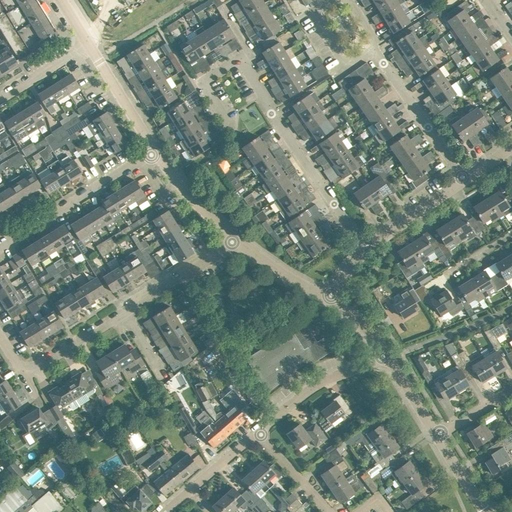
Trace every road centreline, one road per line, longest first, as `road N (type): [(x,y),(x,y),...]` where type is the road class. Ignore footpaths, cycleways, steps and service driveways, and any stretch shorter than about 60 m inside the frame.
road 1 (residential): [(366,248),(240,61)]
road 2 (residential): [(0,246),(155,150)]
road 3 (residential): [(463,180),(376,49)]
road 4 (residential): [(257,431),(293,392),(387,354)]
road 5 (residential): [(123,315),(237,240)]
road 6 (residential): [(155,150),(88,44)]
road 7 (residential): [(237,240),(155,150)]
road 8 (residential): [(166,511),(257,431)]
